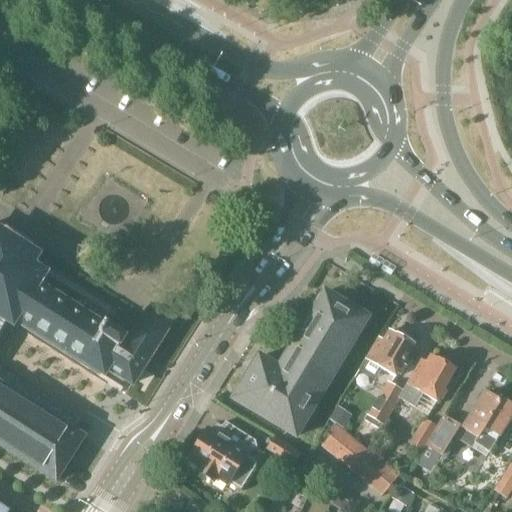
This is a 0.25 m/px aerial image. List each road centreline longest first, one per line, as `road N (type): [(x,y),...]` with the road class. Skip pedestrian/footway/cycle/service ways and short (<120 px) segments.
road 1 (residential): [(225,183),(24,60),(0,72)]
road 2 (secondary): [(511,219),(480,189),(441,100),(452,25),(464,0)]
road 3 (tertiary): [(73,0),(285,119)]
road 4 (tertiary): [(318,75),(250,63),(131,0)]
road 5 (tertiary): [(108,511),(220,341)]
road 6 (residential): [(511,365),(338,258)]
road 7 (tertiary): [(220,341),(294,260),(340,187)]
road 8 (tertiary): [(308,177),(220,341)]
road 9 (secondary): [(347,186),(511,273)]
road 10 (secondary): [(511,245),(422,175),(392,141)]
